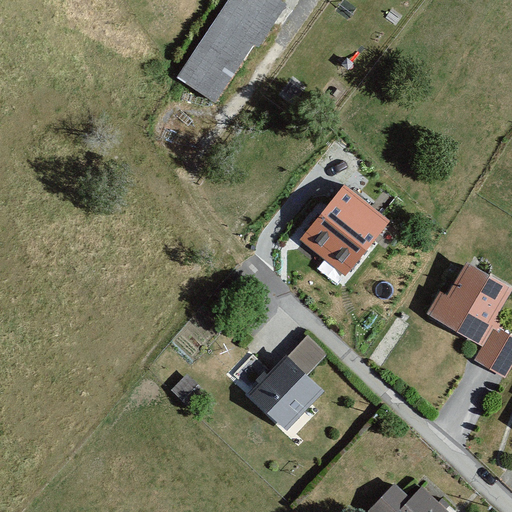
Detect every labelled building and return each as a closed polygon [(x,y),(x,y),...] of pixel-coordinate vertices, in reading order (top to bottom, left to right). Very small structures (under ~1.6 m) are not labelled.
[(231,0),(180,77),(215,101),(254,42),(258,45),(285,5),(277,0),(231,0)] [(387,221),(345,187),(303,239),(346,273),(387,221)] [(480,368),(509,383),(511,376),(511,342),(509,341),(511,335),(511,326),(506,323),(511,311),(511,288),(473,268),(455,304),(447,300),(434,323),(489,351),(480,368)] [(312,380),(334,356),(312,336),(278,371),(266,365),(244,389),(294,435),(330,397),(312,380)] [(413,501),(398,487),(373,511),(447,511),(425,490),(413,501)]
